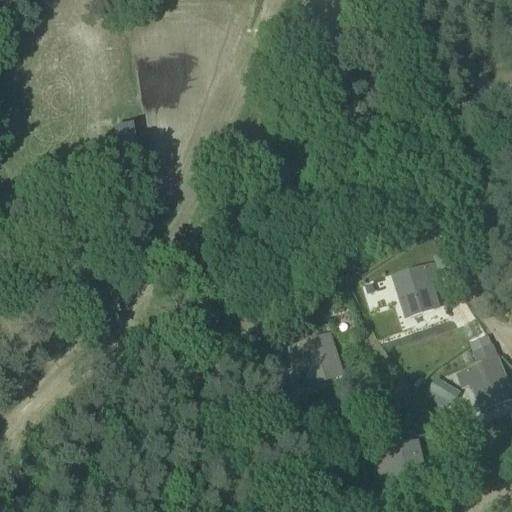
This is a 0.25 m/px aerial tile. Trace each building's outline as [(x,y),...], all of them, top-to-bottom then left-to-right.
[(503,63),(497,66),(495,61),(468,73),(473,83),(481,79),(490,98),(511,87),(511,74),(509,67),(505,68),(503,63)] [(119,167),(135,164),(130,132),(114,135),(119,167)] [(437,281),(433,269),(393,282),(404,319),(436,309),(428,284),(437,281)] [(308,391),(343,379),(328,336),(285,351),(290,366),(298,364),(299,368),(301,368),(308,391)] [(379,358),(396,366),(405,347),(389,339),(379,358)] [(511,402),(511,395),(497,359),(455,377),(461,392),(467,389),(469,394),(471,393),(481,416),(511,402)] [(425,484),(416,447),(378,456),(381,468),(390,465),(396,491),(425,484)]
